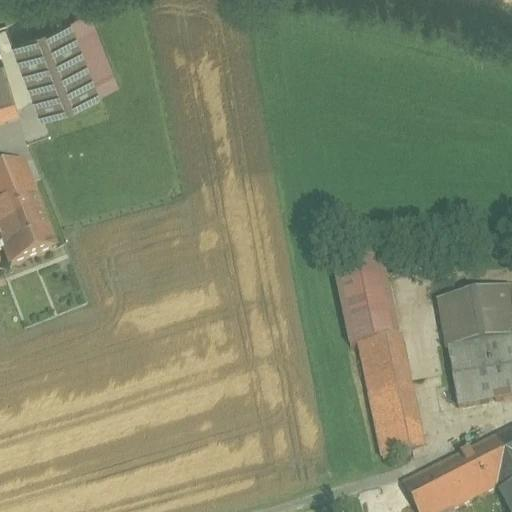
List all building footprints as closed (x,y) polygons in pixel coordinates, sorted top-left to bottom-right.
[(70,24),(15,45),(30,83),(87,61),(78,40),(72,23),(70,24)] [(100,31),(78,40),(87,61),(95,82),(116,74),(100,31)] [(87,61),(30,83),(44,121),(101,99),(95,82),(87,61)] [(3,65),(0,66),(0,117),(18,112),(3,65)] [(34,197),(21,165),(0,172),(0,186),(4,185),(12,206),(34,197)] [(34,197),(12,206),(4,185),(0,186),(0,242),(10,268),(55,251),(34,197)] [(345,268),(334,271),(351,350),(359,349),(359,348),(400,340),(383,260),(345,268)] [(510,293),(440,306),(449,354),(511,342),(511,293),(511,294),(510,293)] [(400,340),(359,348),(359,349),(383,463),(429,454),(403,339),(400,340)] [(511,342),(449,354),(459,410),(511,400),(511,342)] [(511,433),(403,488),(415,511),(457,511),(498,491),(508,487),(503,477),(511,472),(511,433)] [(511,511),(511,472),(503,477),(508,487),(498,491),(508,511),(511,511)]
